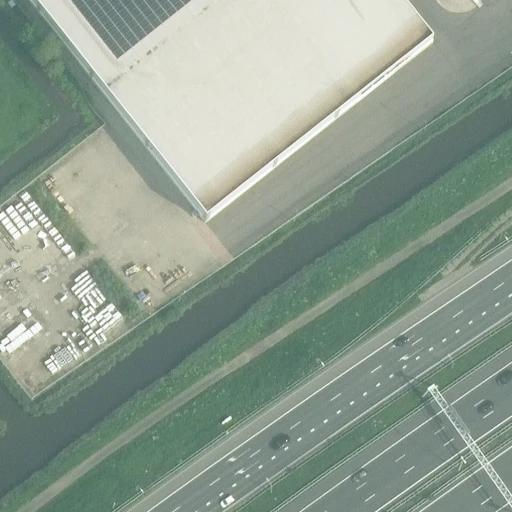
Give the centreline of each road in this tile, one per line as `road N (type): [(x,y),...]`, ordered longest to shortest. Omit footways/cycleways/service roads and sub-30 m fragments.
road 1 (track): [(28,511),(158,412),(511,185)]
road 2 (motorway): [(511,287),(187,511)]
road 3 (motorway): [(511,391),(343,511)]
